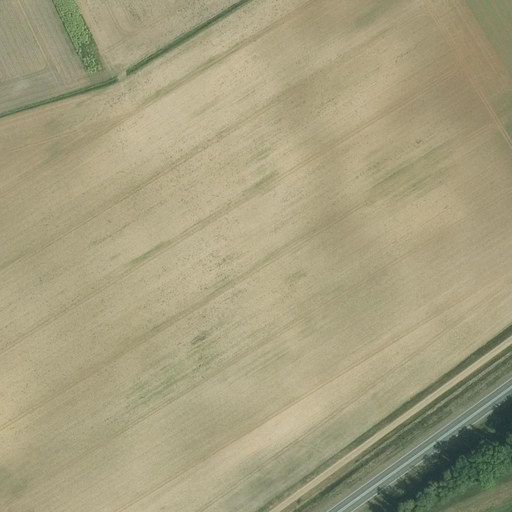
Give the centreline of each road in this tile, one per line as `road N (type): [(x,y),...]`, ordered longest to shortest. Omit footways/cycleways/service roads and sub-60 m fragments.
road 1 (unclassified): [(272,511),(511,338)]
road 2 (trunk): [(338,511),(511,385)]
